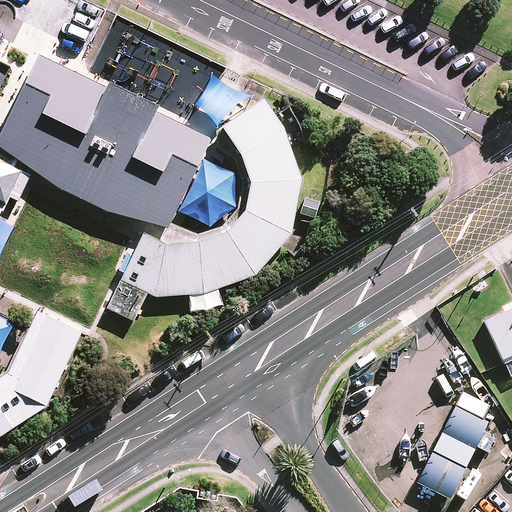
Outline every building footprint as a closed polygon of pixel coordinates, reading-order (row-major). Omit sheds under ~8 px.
[(80,62),(42,44),(32,65),(70,83),(80,62)] [(0,88),(8,70),(0,66),(0,88)] [(79,94),(71,90),(67,98),(37,161),(34,167),(146,221),(184,144),(177,140),(79,94)] [(144,241),(108,311),(130,322),(143,299),(203,294),(245,277),(288,237),(298,183),(284,138),(262,105),(221,132),(238,160),(247,175),(251,192),(243,213),(230,232),(203,242),(166,248),(144,241)] [(20,175),(0,165),(0,204),(4,206),(20,175)] [(126,256),(19,205),(0,245),(0,291),(89,333),(126,256)] [(511,308),(487,320),(507,363),(511,360),(511,308)] [(0,439),(43,411),(76,338),(36,316),(1,380),(0,380),(0,439)] [(423,482),(454,498),(493,421),(462,406),(423,482)]
